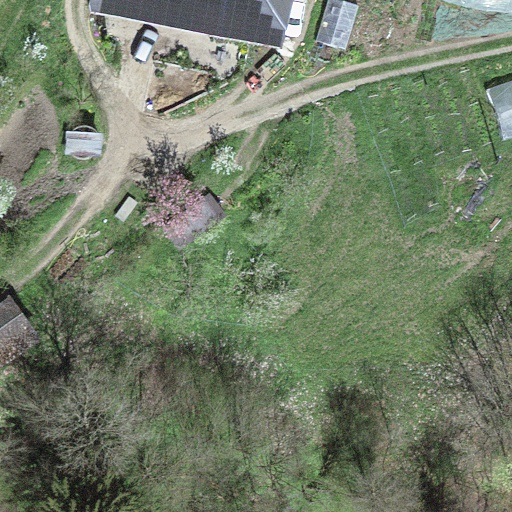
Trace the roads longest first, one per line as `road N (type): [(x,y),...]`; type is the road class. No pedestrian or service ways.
road 1 (track): [(121,166),(227,113),(330,79),(511,41)]
road 2 (track): [(79,0),(92,59),(119,102),(121,166)]
road 3 (track): [(121,166),(47,257),(0,290)]
